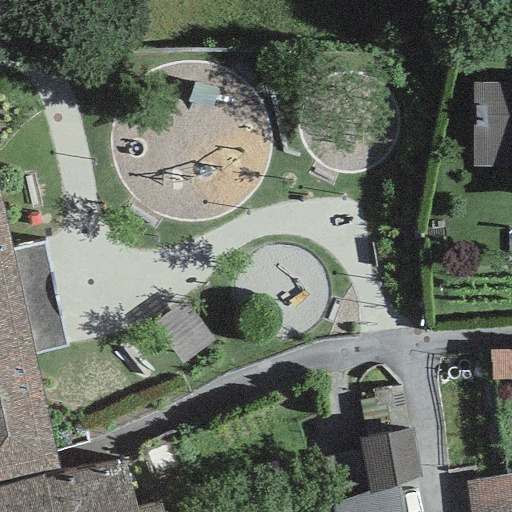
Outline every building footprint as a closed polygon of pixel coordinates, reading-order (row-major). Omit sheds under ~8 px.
[(511,83),(471,84),(472,170),(511,169),(511,83)] [(0,205),(0,486),(42,475),(60,470),(57,459),(33,353),(65,346),(45,244),(10,251),(0,205)] [(364,436),(372,489),(423,482),(415,429),(364,436)] [(178,499),(171,456),(135,463),(142,505),(178,499)] [(123,460),(60,470),(42,475),(51,511),(162,511),(160,503),(135,509),(123,460)] [(511,511),(511,471),(464,477),(469,511),(511,511)] [(0,486),(0,511),(51,511),(42,475),(0,486)] [(404,511),(396,491),(345,511),(404,511)]
